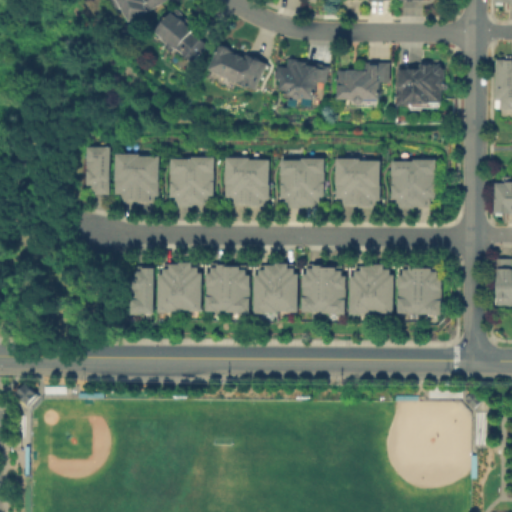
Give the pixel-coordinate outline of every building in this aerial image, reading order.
[(174,0),(135,23),(126,9),(122,12),(115,0),(174,0)] [(198,65),(180,50),(176,53),(169,47),(171,45),(164,40),(166,38),(159,31),(176,10),(181,10),(185,13),(186,16),(192,21),(194,21),(198,24),(199,29),(196,33),(213,47),(198,65)] [(272,64),(261,92),(214,71),(225,45),(235,49),(235,50),(245,55),(244,56),(249,58),(250,54),(272,64)] [(333,67),(331,83),(323,82),(320,102),(309,100),(307,102),(302,101),(300,99),(294,98),(295,93),(285,92),(286,80),(280,79),(282,66),(291,68),(292,58),(303,60),(303,61),(327,64),(326,66),(333,67)] [(511,111),(505,112),(505,109),(500,110),(499,60),(511,59),(511,111)] [(394,63),(394,83),(386,83),(386,102),(371,102),(371,104),(369,106),(365,106),(362,103),(362,102),(343,102),(343,88),(342,88),(342,71),(369,71),(369,62),(394,63)] [(424,64),(443,65),(450,71),(448,75),(448,78),(449,78),(449,91),(445,91),(445,104),(441,104),(440,106),(415,106),(413,107),(401,107),(401,67),(410,67),(410,66),(424,66),(424,64)] [(91,187),(90,148),(114,148),(113,196),(100,196),(100,193),(95,194),(95,187),(91,187)] [(119,155),(143,155),(143,157),(163,157),(163,198),(159,198),(159,205),(139,204),(139,202),(123,202),(123,196),(119,196),(119,155)] [(183,209),(183,207),(179,207),(179,199),(174,199),(175,160),(195,160),(195,158),(218,158),(218,197),(213,197),(212,207),(198,207),(198,209),(183,209)] [(230,199),(230,158),(253,159),(253,161),(274,161),(273,201),(268,202),(267,208),(250,208),(250,206),(234,206),(234,199),(230,199)] [(284,200),(285,161),(305,161),(306,159),(329,160),(329,199),(324,199),(323,208),(308,208),(308,210),(294,210),(294,208),(290,208),(290,200),(284,200)] [(339,201),(340,159),(364,160),(364,162),(385,162),(384,202),(378,202),(378,209),(361,209),(361,206),(344,207),(344,201),(339,201)] [(400,210),(400,201),(396,201),(396,162),(416,162),(416,161),(439,160),(439,199),(434,199),(434,209),(419,209),(419,210),(400,210)] [(511,217),(499,217),(499,184),(504,184),(505,177),(511,177),(511,217)] [(497,259),(511,259),(511,308),(501,308),(500,277),(497,277),(497,259)] [(162,315),(162,276),(166,276),(167,263),(200,263),(200,269),(202,269),(202,274),(206,274),(206,313),(195,313),(195,312),(186,312),(186,315),(162,315)] [(306,315),(307,275),(311,275),(311,263),(328,263),(328,266),(346,266),(346,277),(350,277),(350,317),(338,316),(338,315),(327,315),(327,314),(319,314),(319,315),(306,315)] [(259,317),(259,276),(263,276),(263,265),(279,265),(279,264),(296,264),(296,269),(298,269),(298,275),(302,275),(302,314),(293,315),(290,313),(282,313),(282,315),(270,315),(270,316),(259,317)] [(210,314),(210,274),(215,274),(215,269),(221,269),(221,266),(249,265),(249,271),(250,271),(250,277),(254,277),(254,315),(231,315),(231,313),(222,312),(222,314),(210,314)] [(354,317),(355,278),(359,278),(359,267),(375,267),(375,266),(393,265),(392,270),(394,270),(394,276),(398,276),(399,315),(387,315),(387,314),(378,314),(378,316),(366,316),(366,317),(354,317)] [(402,315),(403,276),(407,276),(406,265),(427,265),(427,267),(442,267),(442,278),(446,278),(447,318),(435,318),(435,317),(423,317),(423,315),(414,315),(414,316),(402,315)] [(157,269),(158,269),(158,316),(135,317),(135,278),(139,278),(139,266),(157,266),(157,269)] [(20,393),(28,384),(41,395),(33,405),(20,393)] [(484,402),(476,409),(467,399),(476,390),(486,400),(484,402)]
